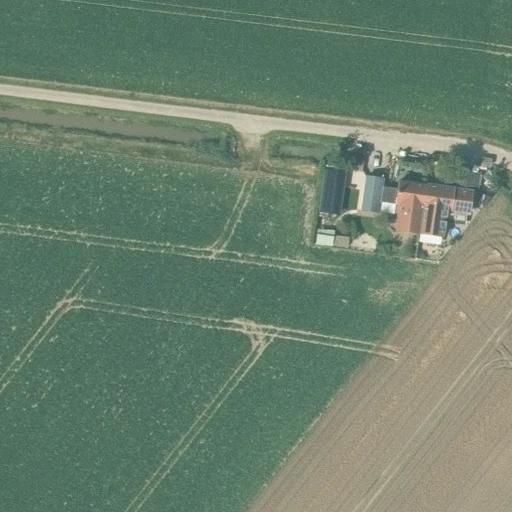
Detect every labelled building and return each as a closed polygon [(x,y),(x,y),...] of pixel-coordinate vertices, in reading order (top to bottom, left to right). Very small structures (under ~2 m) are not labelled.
[(323,169),(317,213),(339,216),(345,172),(323,169)] [(377,212),(379,202),(395,204),(393,213),(398,214),(396,230),(418,232),(419,228),(420,217),(421,207),(422,207),(425,185),(397,181),(396,189),(381,187),(382,178),(365,176),(360,210),(377,212)] [(419,228),(418,232),(441,235),(444,210),(468,213),(471,191),(425,185),(422,207),(421,207),(420,217),(419,228)] [(315,245),(315,246),(332,248),(333,236),(334,232),(328,231),(328,225),(318,223),(317,229),(315,245)] [(333,236),(332,248),(340,249),(353,250),(355,238),(333,236)]
